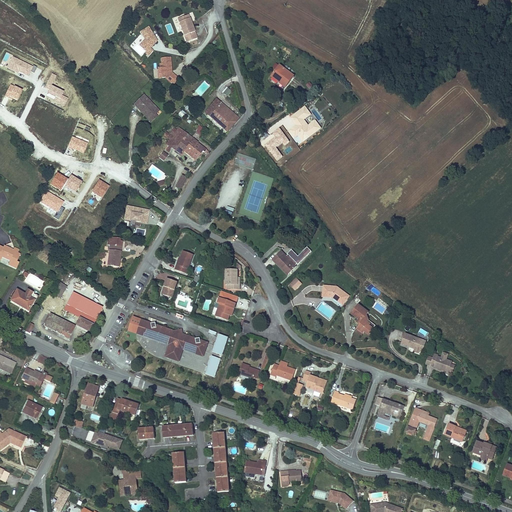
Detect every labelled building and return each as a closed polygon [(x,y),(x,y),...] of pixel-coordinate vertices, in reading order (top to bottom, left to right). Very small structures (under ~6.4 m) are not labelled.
[(183,14),(184,18),(179,19),(187,39),(198,35),(189,12),(183,14)] [(145,52),(148,55),(153,50),(150,47),(156,40),(155,38),(148,26),(140,31),(144,38),(139,44),(146,50),(145,52)] [(172,68),(171,56),(161,57),(161,62),(159,62),(159,66),(157,66),(158,77),(164,77),(170,82),(176,75),(172,71),(170,70),(169,70),(169,68),(172,68)] [(271,76),(285,87),(293,75),(279,65),(271,76)] [(226,87),(222,93),(227,97),(232,91),(226,87)] [(132,104),(137,108),(139,106),(149,117),(153,113),(157,109),(142,94),(132,104)] [(204,112),(213,120),(225,106),(216,98),(204,112)] [(149,117),(139,106),(137,108),(150,121),(156,115),(153,113),(149,117)] [(239,119),(225,106),(213,120),(227,133),(239,119)] [(322,130),(315,120),(308,125),(304,120),(311,115),(305,107),(289,118),(295,126),(288,131),(294,139),(298,136),(302,143),(322,130)] [(195,131),(200,136),(205,130),(199,126),(195,131)] [(172,142),(184,152),(195,161),(202,152),(206,155),(208,152),(197,143),(197,142),(183,131),(180,136),(178,135),(178,133),(177,132),(178,131),(174,127),(169,133),(166,130),(163,134),(173,142),(172,142)] [(170,146),(182,155),(184,152),(172,142),(170,146)] [(164,161),(168,155),(163,152),(159,158),(164,161)] [(187,175),(182,172),(172,185),(177,189),(187,175)] [(149,211),(128,207),(125,219),(147,223),(149,211)] [(0,246),(0,261),(1,262),(2,258),(10,262),(8,266),(17,270),(19,264),(17,263),(21,255),(18,254),(20,251),(14,248),(12,243),(6,245),(6,246),(4,246),(3,248),(0,246)] [(119,266),(120,260),(118,259),(119,256),(120,256),(122,245),(111,243),(108,264),(119,266)] [(287,253),(288,254),(287,255),(296,264),(297,263),(298,264),(312,251),(308,246),(298,255),(292,249),(287,253)] [(272,259),(287,275),(297,265),(296,264),(287,255),(282,249),(272,259)] [(193,256),(182,252),(176,266),(175,265),(174,270),(186,274),(193,256)] [(239,286),(237,283),(238,278),(238,272),(226,271),(225,285),(227,285),(227,289),(239,290),(239,286)] [(166,280),(163,288),(165,289),(162,295),(171,298),(176,283),(166,280)] [(57,281),(51,293),(55,295),(58,289),(61,290),(64,285),(57,281)] [(299,286),(295,281),(289,287),(294,291),(299,286)] [(337,286),(324,285),(322,296),(331,297),(333,297),(342,305),(349,295),(337,286)] [(36,300),(31,298),(34,293),(28,290),(25,294),(17,290),(10,301),(29,312),(36,300)] [(217,304),(219,305),(214,318),(225,321),(227,315),(229,309),(232,310),(233,305),(218,299),(216,304),(217,304)] [(53,314),(57,306),(46,301),(43,309),(53,314)] [(66,312),(73,315),(77,317),(81,310),(70,304),(66,312)] [(84,311),(82,310),(78,318),(77,321),(76,323),(89,330),(96,316),(84,311)] [(357,330),(358,331),(355,335),(362,339),(363,337),(367,340),(371,334),(367,332),(368,329),(366,327),(366,326),(364,320),(365,317),(355,310),(348,320),(356,325),(357,323),(360,326),(357,330)] [(56,323),(53,329),(64,334),(63,336),(68,338),(75,325),(70,323),(70,322),(66,320),(65,321),(48,313),(46,318),(56,323)] [(204,357),(209,343),(201,340),(201,338),(196,339),(196,338),(184,334),(183,329),(175,331),(157,325),(156,323),(151,324),(151,323),(133,317),(128,331),(169,345),(165,357),(179,362),(183,350),(204,357)] [(43,324),(53,329),(56,323),(46,318),(43,324)] [(427,338),(429,333),(420,329),(418,334),(427,338)] [(213,353),(222,356),(228,338),(219,335),(213,353)] [(408,349),(407,351),(413,353),(418,354),(421,343),(402,337),(399,348),(404,350),(405,348),(408,349)] [(38,361),(46,366),(49,359),(41,355),(38,361)] [(206,374),(215,377),(221,359),(212,356),(206,374)] [(0,370),(10,376),(16,365),(0,357),(0,370)] [(293,380),(296,369),(288,366),(289,363),(281,360),(280,365),(274,363),(271,375),(276,377),(277,375),(293,380)] [(426,360),(423,368),(447,376),(447,375),(450,368),(451,366),(436,361),(435,363),(431,362),(426,360)] [(257,372),(250,369),(250,368),(250,366),(242,364),(238,375),(257,381),(260,371),(257,370),(257,372)] [(43,379),(33,375),(26,372),(22,381),(26,382),(32,385),(44,390),(47,383),(54,386),(56,381),(48,378),(49,376),(44,375),(43,376),(43,379)] [(322,395),(325,387),(323,386),(323,384),(318,382),(318,380),(309,377),(310,374),(305,373),(303,380),(308,382),(307,385),(306,388),(313,391),(313,392),(322,395)] [(302,386),(295,384),(292,395),(299,397),(302,386)] [(94,407),(100,389),(89,385),(83,403),(94,407)] [(355,402),(351,401),(345,398),(338,396),(339,394),(334,393),(330,404),(352,412),(355,402)] [(403,409),(377,399),(374,407),(379,408),(377,415),(382,417),(384,414),(390,416),(396,418),(397,416),(400,417),(403,409)] [(136,417),(137,413),(139,408),(119,400),(111,420),(117,423),(122,412),(136,417)] [(22,414),(36,420),(37,419),(38,419),(43,408),(28,401),(22,414)] [(427,417),(419,414),(420,411),(414,409),(406,433),(413,435),(418,423),(428,427),(423,439),(429,441),(436,421),(427,417)] [(376,418),(388,423),(390,416),(384,414),(382,417),(377,415),(376,418)] [(163,428),(164,439),(193,437),(192,425),(163,428)] [(461,444),(465,435),(454,431),(455,429),(447,425),(442,436),(461,444)] [(139,442),(153,441),(153,429),(138,430),(139,442)] [(0,436),(0,448),(8,444),(11,446),(20,450),(25,440),(7,432),(0,436)] [(123,441),(99,433),(99,434),(95,433),(91,444),(109,450),(110,449),(120,452),(123,441)] [(212,435),(217,495),(229,493),(223,434),(212,435)] [(0,452),(11,446),(8,444),(0,448),(0,436),(0,435),(0,452)] [(481,457),(480,460),(486,463),(488,459),(492,461),(495,454),(490,453),(493,447),(487,445),(486,446),(483,445),(483,444),(476,442),(472,453),(481,457)] [(186,483),(184,453),(173,454),(175,484),(186,483)] [(244,474),(251,476),(259,478),(262,466),(254,464),(247,462),(244,474)] [(511,477),(511,466),(507,465),(503,476),(511,479),(511,477)] [(124,469),(125,481),(137,480),(136,473),(136,467),(124,469)] [(290,483),(303,481),(301,471),(296,471),(296,470),(281,472),(283,488),(288,487),(290,485),(290,483)] [(10,473),(5,471),(0,480),(0,481),(5,483),(10,473)] [(120,482),(121,493),(127,492),(127,495),(139,494),(137,480),(125,481),(120,482)] [(54,507),(58,509),(56,511),(57,511),(60,511),(70,493),(59,488),(55,495),(59,497),(54,507)] [(343,496),(333,492),(329,502),(336,505),(348,511),(353,501),(343,496)] [(375,511),(384,511),(385,511),(400,511),(402,509),(385,502),(374,503),(375,511)] [(385,511),(384,511),(375,511),(374,503),(370,503),(370,511),(385,511)]
